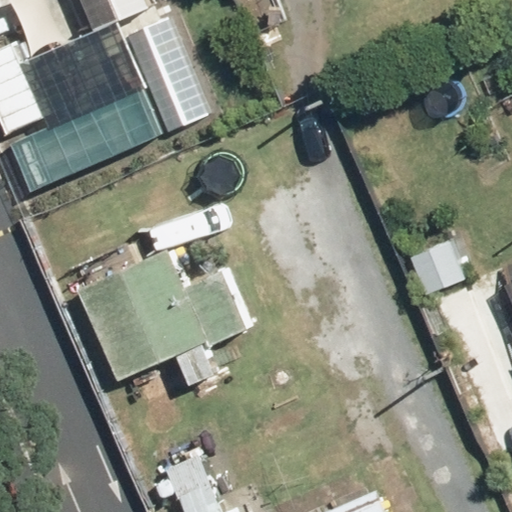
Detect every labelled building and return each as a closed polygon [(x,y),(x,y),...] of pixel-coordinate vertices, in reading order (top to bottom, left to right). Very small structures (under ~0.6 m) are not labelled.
[(155,9),(150,0),(70,0),(85,34),(96,30),(98,34),(155,9)] [(215,116),(175,19),(130,37),(170,134),(215,116)] [(19,43),(0,51),(0,118),(8,137),(51,118),(19,43)] [(10,143),(32,196),(164,142),(142,89),(10,143)] [(453,244),(413,260),(429,299),(468,283),(453,244)] [(191,287),(175,251),(81,293),(121,384),(178,359),(191,389),(222,375),(211,350),(252,332),(225,272),(191,287)] [(223,511),(192,437),(159,451),(184,511),(223,511)] [(387,511),(380,494),(370,498),(366,489),(331,504),(334,511),(387,511)]
